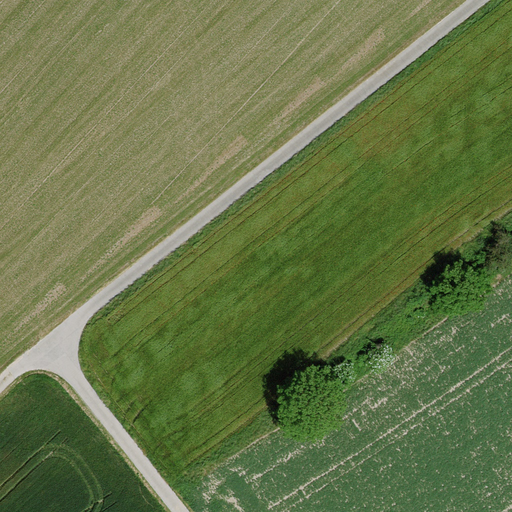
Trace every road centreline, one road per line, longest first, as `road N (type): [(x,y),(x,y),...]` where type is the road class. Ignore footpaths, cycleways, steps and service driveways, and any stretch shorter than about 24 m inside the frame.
road 1 (track): [(476,0),(0,384)]
road 2 (track): [(44,347),(177,511)]
